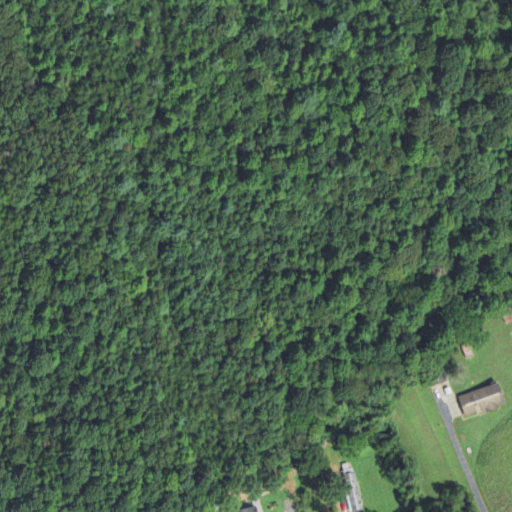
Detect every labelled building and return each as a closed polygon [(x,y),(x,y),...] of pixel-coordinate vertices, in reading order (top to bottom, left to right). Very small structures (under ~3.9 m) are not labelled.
[(511,320),(506,323),(503,316),(511,311),(511,320)] [(466,358),(461,345),(468,343),(472,355),(466,358)] [(430,386),(423,367),(440,361),(447,380),(430,386)] [(484,408),(464,416),(457,396),(497,382),(504,401),(498,403),(499,407),(486,412),(484,408)] [(363,509),(351,511),(343,473),(354,471),(363,509)]
